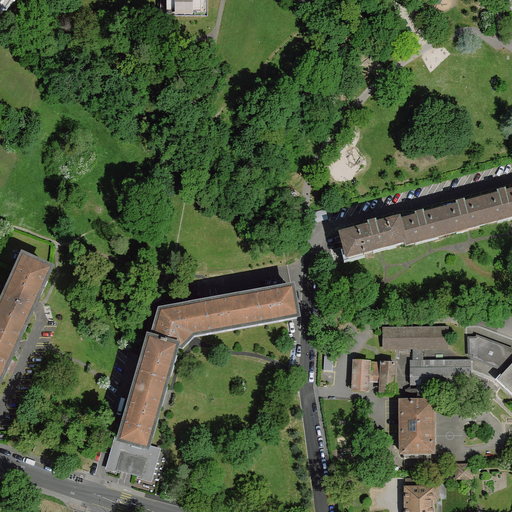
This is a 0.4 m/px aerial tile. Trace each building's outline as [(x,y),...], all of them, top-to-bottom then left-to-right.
[(0,0),(0,16),(11,0),(0,0)] [(164,0),(165,1),(167,1),(167,12),(202,12),(202,1),(204,1),(204,0),(164,0)] [(511,191),(506,193),(505,189),(498,191),(499,195),(482,200),(489,224),(498,221),(497,219),(511,215),(511,191)] [(489,224),(482,200),(465,204),(464,200),(457,202),(458,206),(441,211),(448,234),(457,232),(456,230),(479,224),(479,226),(489,224)] [(448,234),(441,211),(424,215),(423,211),(416,213),(417,217),(400,222),(406,243),(406,246),(416,243),(415,241),(438,235),(438,237),(448,234)] [(406,243),(400,222),(399,220),(377,225),(376,221),(369,223),(370,227),(341,235),(347,259),(373,252),(373,250),(396,243),(396,246),(406,243)] [(51,270),(23,257),(17,271),(20,272),(8,298),(32,309),(51,270)] [(263,294),(240,298),(245,325),(278,319),(297,316),(292,289),(272,293),(271,290),(264,291),(263,294)] [(263,294),(264,291),(263,290),(219,297),(219,299),(220,302),(240,298),(263,294)] [(32,309),(8,298),(0,316),(0,345),(13,351),(32,309)] [(212,303),(188,307),(193,334),(245,325),(240,298),(220,302),(219,299),(212,301),(212,303)] [(212,303),(212,301),(211,299),(188,303),(188,307),(212,303)] [(153,340),(178,348),(181,348),(193,334),(188,307),(162,312),(153,340)] [(451,327),(384,330),(384,349),(412,348),(423,348),(449,348),(451,327)] [(503,367),(507,370),(511,365),(511,352),(511,350),(511,349),(477,336),(477,339),(470,355),(473,355),(473,359),(502,369),(503,367)] [(178,348),(153,340),(150,339),(136,390),(161,397),(178,348)] [(0,380),(13,351),(0,345),(0,380)] [(456,365),(456,362),(423,362),(423,348),(412,348),(411,361),(411,366),(456,365)] [(456,365),(411,366),(411,385),(471,384),(471,361),(456,362),(456,365)] [(354,388),(368,389),(368,383),(369,363),(355,362),(354,388)] [(368,383),(382,384),(383,364),(369,363),(368,383)] [(383,364),(382,384),(381,390),(394,391),(395,364),(383,364)] [(511,388),(511,365),(507,370),(501,377),(508,386),(511,388)] [(161,397),(136,390),(121,440),(150,448),(161,397)] [(433,402),(401,403),(402,453),(404,453),(405,459),(423,458),(423,453),(434,453),(433,402)] [(150,448),(121,440),(117,438),(109,468),(119,471),(120,469),(124,455),(144,461),(141,475),(140,477),(150,480),(159,451),(150,448)] [(124,455),(120,469),(141,475),(144,461),(124,455)] [(472,465),(456,466),(457,479),(473,479),(473,476),(472,465)] [(414,488),(405,488),(405,511),(433,511),(434,488),(426,488),(414,488)]
